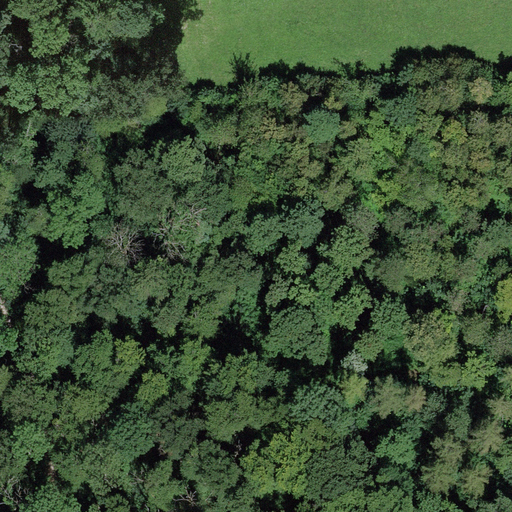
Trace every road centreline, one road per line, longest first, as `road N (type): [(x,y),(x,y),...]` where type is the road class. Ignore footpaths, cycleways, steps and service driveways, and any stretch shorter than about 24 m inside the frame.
road 1 (track): [(53,459),(148,466),(325,400),(511,370)]
road 2 (track): [(0,324),(69,511)]
